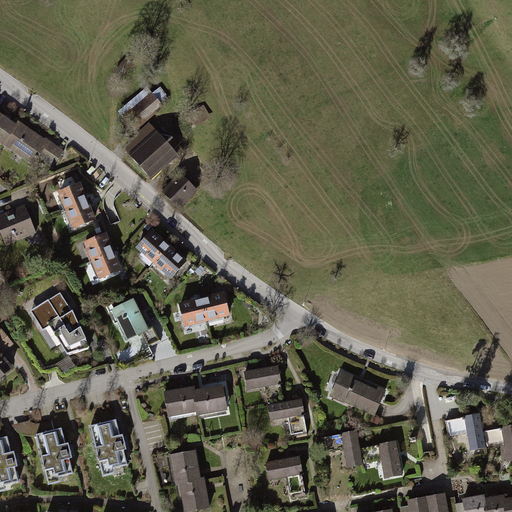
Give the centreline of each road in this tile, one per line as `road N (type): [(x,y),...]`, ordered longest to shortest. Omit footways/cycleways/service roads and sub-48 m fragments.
road 1 (residential): [(0,78),(223,263),(298,313)]
road 2 (residential): [(0,409),(257,342),(298,313)]
road 3 (residential): [(298,313),(346,343),(428,373),(511,386)]
